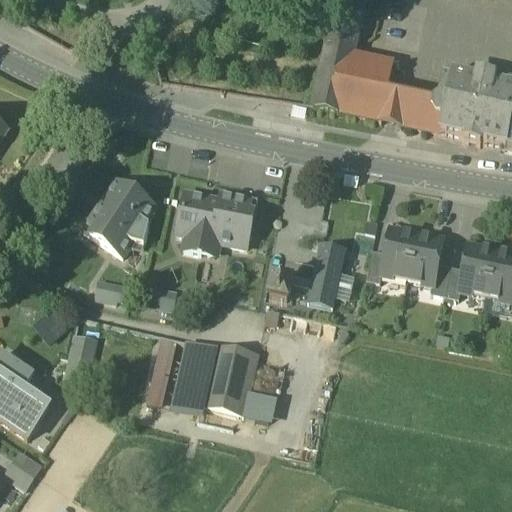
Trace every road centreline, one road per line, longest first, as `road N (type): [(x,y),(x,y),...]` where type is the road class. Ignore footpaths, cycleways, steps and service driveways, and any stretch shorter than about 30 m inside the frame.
road 1 (tertiary): [(97,101),(202,131),(511,190)]
road 2 (residential): [(97,101),(0,243)]
